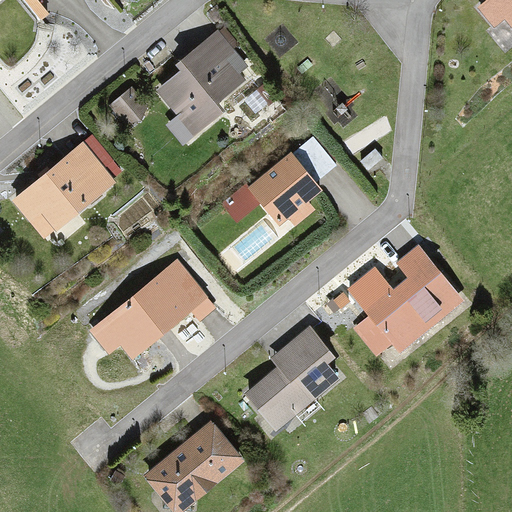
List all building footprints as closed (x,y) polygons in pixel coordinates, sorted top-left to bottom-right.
[(511,25),(511,0),(483,0),(509,28),(511,25)] [(254,70),(213,20),(151,68),(194,117),(254,70)] [(344,171),(309,124),(244,170),(283,218),(344,171)] [(119,176),(78,128),(10,180),(51,228),(119,176)] [(459,291),(414,236),(359,285),(402,339),(459,291)] [(209,288),(176,247),(85,314),(120,356),(209,288)] [(341,359),(309,318),(241,369),(275,413),(341,359)] [(240,449),(211,411),(147,458),(177,497),(240,449)]
